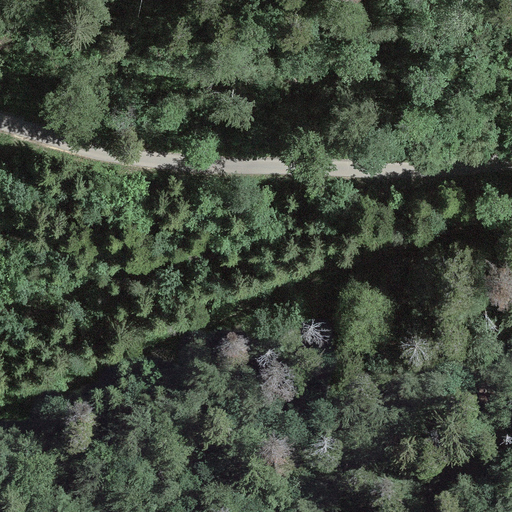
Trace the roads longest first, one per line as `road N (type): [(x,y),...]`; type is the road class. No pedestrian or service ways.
road 1 (track): [(0,430),(252,303),(511,207)]
road 2 (unclassified): [(0,119),(147,161),(336,170),(511,162)]
